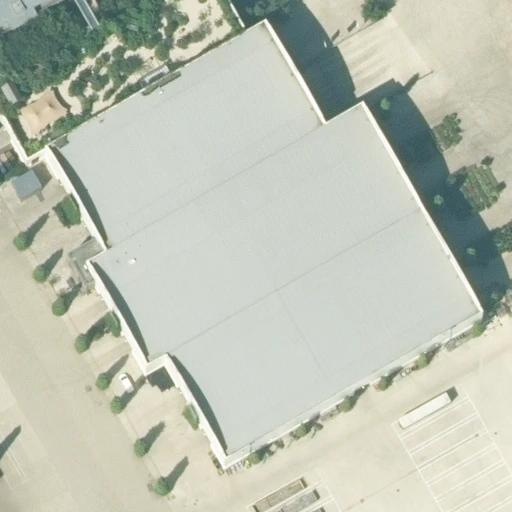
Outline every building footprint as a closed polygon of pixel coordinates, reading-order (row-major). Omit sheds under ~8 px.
[(0,0),(0,72),(9,88),(0,93),(0,123),(28,170),(45,159),(95,246),(66,263),(85,296),(97,289),(146,377),(164,367),(224,470),(481,323),(362,115),(325,136),(265,32),(247,42),(222,0),(162,0),(81,47),(60,10),(77,0),(0,0)] [(42,191),(32,174),(11,187),(21,204),(42,191)] [(67,234),(55,213),(29,228),(42,249),(67,234)] [(411,436),(451,511),(494,511),(500,509),(482,475),(493,469),(477,439),(472,441),(449,397),(402,421),(410,436),(411,436)] [(259,504),(263,511),(322,511),(307,481),(259,504)]
